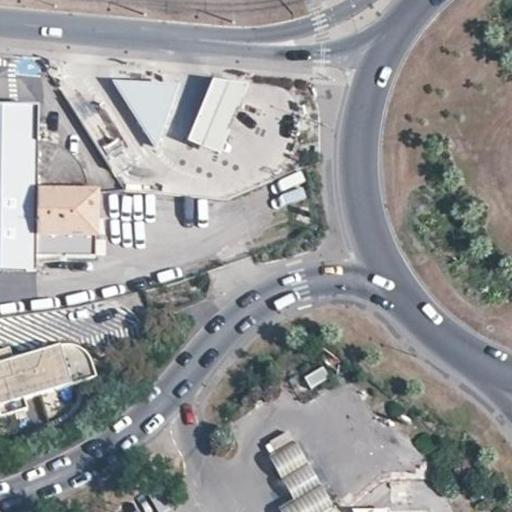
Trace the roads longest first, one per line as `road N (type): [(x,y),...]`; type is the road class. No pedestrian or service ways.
road 1 (primary): [(0,498),(57,475),(135,427),(247,311),(300,283),(407,293)]
road 2 (primary): [(401,20),(378,62),(360,157),(366,205),(407,293)]
road 3 (primary): [(229,39),(0,21)]
road 4 (primary): [(401,20),(337,52),(247,48),(229,39)]
road 5 (primary): [(360,0),(322,22),(229,39)]
